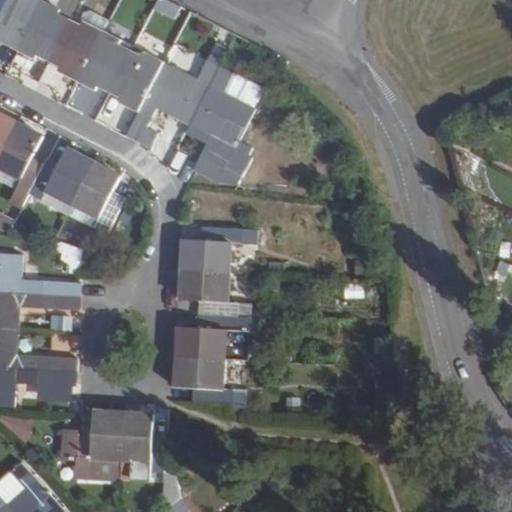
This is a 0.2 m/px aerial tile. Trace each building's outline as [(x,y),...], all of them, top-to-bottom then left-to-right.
[(42,0),(2,0),(0,5),(0,35),(5,38),(3,43),(17,51),(42,0)] [(32,58),(34,54),(51,62),(69,25),(57,18),(61,10),(42,0),(17,51),(32,58)] [(81,0),(42,0),(61,10),(57,18),(69,25),(74,16),(82,0),(81,0)] [(158,0),(154,8),(175,18),(182,6),(170,0),(158,0)] [(81,20),(104,31),(109,20),(91,11),(85,12),(81,20)] [(64,75),(78,81),(104,31),(81,20),(74,16),(69,25),(51,62),(67,70),(64,75)] [(94,90),(97,85),(111,93),(130,57),(118,51),(123,40),(104,31),(78,81),(94,90)] [(179,122),(190,128),(221,67),(230,50),(218,44),(209,61),(199,81),(165,63),(140,114),(130,134),(155,147),(161,135),(150,130),(161,106),(182,116),(179,122)] [(143,64),(130,57),(111,93),(129,102),(126,107),(140,114),(165,63),(148,55),(143,64)] [(267,89),(233,73),(221,67),(190,128),(211,139),(195,171),(219,184),(239,187),(254,158),(252,157),(256,148),(241,141),(267,89)] [(0,159),(18,125),(0,115),(0,159)] [(36,153),(44,139),(18,125),(0,159),(0,181),(17,191),(12,202),(24,209),(30,196),(44,169),(32,162),(36,153)] [(47,194),(73,207),(95,164),(68,151),(61,166),(56,175),(44,169),(30,196),(42,202),(47,194)] [(44,169),(48,160),(36,153),(32,162),(44,169)] [(56,175),(61,166),(48,160),(44,169),(56,175)] [(121,208),(109,202),(113,193),(121,178),(95,164),(73,207),(99,220),(94,229),(107,235),(121,208)] [(113,193),(109,202),(121,208),(125,200),(113,193)] [(0,212),(0,232),(4,235),(13,220),(0,212)] [(206,243),(215,244),(216,230),(207,229),(206,243)] [(260,247),(262,235),(216,230),(215,244),(206,243),(185,241),(183,271),(232,274),(234,244),(260,247)] [(78,272),(80,247),(54,245),(52,270),(78,272)] [(0,292),(82,298),(83,283),(15,280),(15,271),(20,271),(21,260),(0,258),(0,292)] [(229,304),(232,274),(183,271),(181,301),(202,303),(211,303),(210,319),(252,321),(253,306),(229,304)] [(0,329),(18,330),(19,317),(13,317),(14,308),(81,312),(82,298),(0,292),(0,329)] [(210,319),(211,303),(202,303),(201,318),(210,319)] [(50,318),(49,331),(72,332),(73,319),(50,318)] [(200,331),(209,332),(210,319),(201,318),(200,331)] [(200,331),(179,329),(177,359),(226,362),(250,363),(252,321),(210,319),(209,332),(200,331)] [(0,367),(78,372),(79,359),(11,356),(12,344),(17,344),(18,330),(0,329),(0,367)] [(224,391),(226,362),(177,359),(175,388),(197,389),(206,390),(205,403),(234,406),(246,406),(247,393),(224,391)] [(76,385),(78,372),(0,367),(0,404),(14,405),(15,394),(10,394),(11,381),(76,385)] [(206,390),(197,389),(196,403),(205,403),(206,390)] [(96,438),(81,437),(81,433),(66,432),(64,457),(79,458),(79,477),(122,480),(123,460),(127,414),(126,414),(97,413),(96,430),(96,438)] [(155,416),(127,414),(123,460),(152,462),(151,470),(165,471),(167,443),(154,442),(154,434),(155,416)] [(0,421),(22,441),(29,420),(0,415),(0,421)] [(96,430),(81,429),(81,433),(81,437),(96,438),(96,430)] [(154,434),(154,442),(167,443),(168,435),(154,434)] [(14,471),(29,488),(9,505),(15,511),(67,511),(25,462),(14,471)] [(14,471),(0,484),(0,494),(9,505),(29,488),(14,471)]
